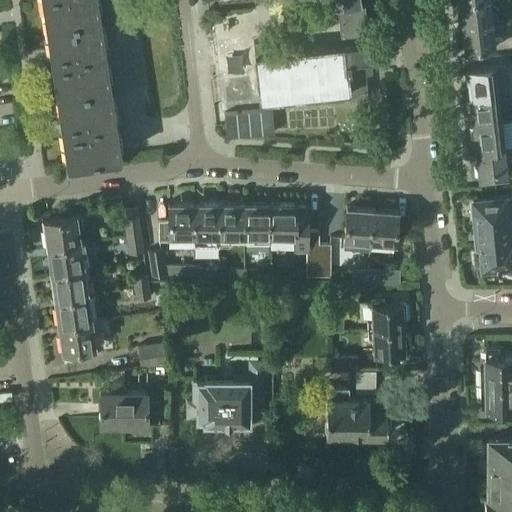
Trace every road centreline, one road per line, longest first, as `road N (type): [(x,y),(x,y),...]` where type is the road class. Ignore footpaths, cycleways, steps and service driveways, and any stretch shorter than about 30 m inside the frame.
road 1 (residential): [(118,505),(443,509)]
road 2 (residential): [(36,497),(0,240)]
road 3 (residential): [(198,162),(426,178)]
road 4 (residential): [(0,194),(198,162)]
road 5 (residential): [(443,509),(441,312)]
road 6 (residential): [(426,178),(407,0)]
road 7 (residential): [(198,162),(184,0)]
road 8 (residential): [(441,312),(426,178)]
